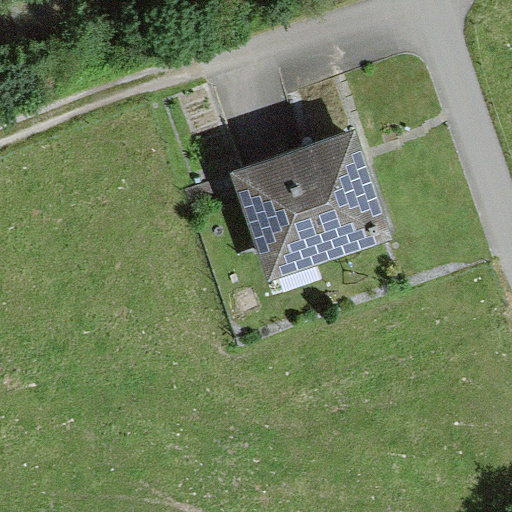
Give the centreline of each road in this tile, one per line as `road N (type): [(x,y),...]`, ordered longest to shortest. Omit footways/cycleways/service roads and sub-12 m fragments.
road 1 (track): [(0,150),(407,0)]
road 2 (residential): [(429,0),(511,237)]
